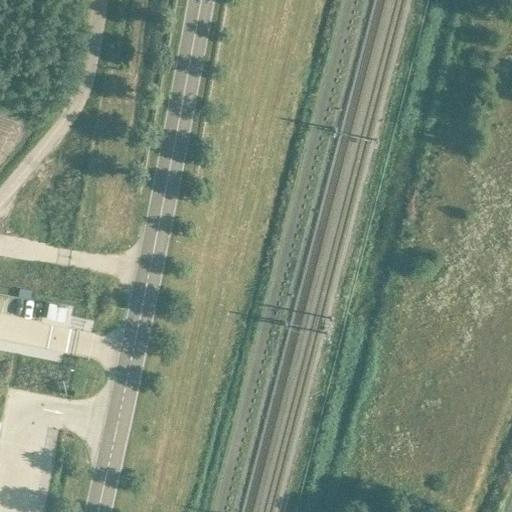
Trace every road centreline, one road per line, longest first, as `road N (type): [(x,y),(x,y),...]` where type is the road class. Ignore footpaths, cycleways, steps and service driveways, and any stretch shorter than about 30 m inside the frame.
road 1 (tertiary): [(97,511),(202,0)]
road 2 (unclassified): [(0,202),(73,116),(88,75),(96,0)]
road 3 (track): [(0,247),(149,271)]
